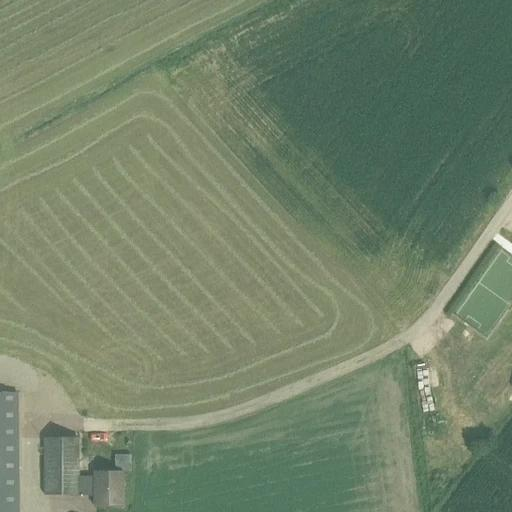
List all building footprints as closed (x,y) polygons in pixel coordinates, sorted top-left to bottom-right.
[(0,511),(18,511),(17,393),(0,393),(0,511)] [(78,495),(78,494),(78,478),(78,438),(43,439),(44,495),(78,495)] [(130,469),(130,454),(114,454),(114,469),(130,469)] [(199,511),(200,500),(204,501),(204,481),(200,481),(200,468),(165,467),(164,511),(199,511)] [(78,478),(78,494),(94,495),(94,506),(123,506),(123,472),(95,472),(95,478),(78,478)]
